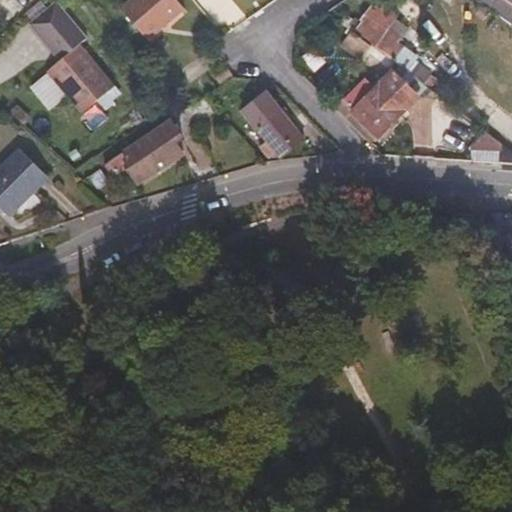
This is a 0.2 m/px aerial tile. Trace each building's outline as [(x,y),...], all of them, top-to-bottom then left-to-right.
[(183,9),(175,0),(131,0),(122,9),(147,38),(183,9)] [(372,0),(370,0),(354,29),(391,49),(407,19),(372,0)] [(511,0),(478,0),(511,21),(511,0)] [(116,86),(80,44),(48,70),(84,113),(116,86)] [(217,87),(234,75),(227,65),(210,76),(217,87)] [(374,90),(354,111),(379,135),(417,97),(393,72),(374,90)] [(342,99),(354,111),(374,90),(362,79),(342,99)] [(302,138),(264,91),(242,110),(280,156),(302,138)] [(162,125),(135,144),(144,159),(129,169),(138,182),(182,154),(162,125)] [(472,154),(497,161),(503,138),(478,132),(472,154)] [(46,177),(20,151),(0,170),(0,202),(10,212),(46,177)] [(123,152),(104,165),(109,172),(115,169),(117,172),(130,164),(123,152)] [(83,179),(89,186),(94,182),(90,175),(83,179)]
